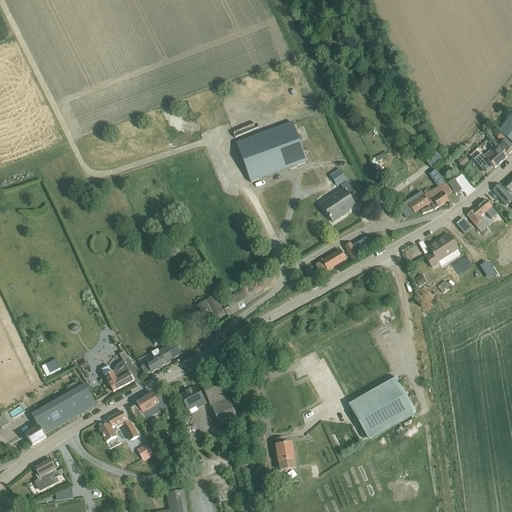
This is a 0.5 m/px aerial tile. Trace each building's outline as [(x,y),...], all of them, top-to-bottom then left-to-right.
[(511,121),(502,135),(511,142),(511,121)] [(292,124),(236,145),(251,184),(307,163),(292,124)] [(500,146),(507,153),(511,148),(511,146),(501,136),(498,139),(502,144),(500,146)] [(484,157),(495,169),(507,158),(497,146),(484,157)] [(378,164),(388,160),(386,153),(375,157),(378,164)] [(465,166),(472,160),(467,154),(460,160),(465,166)] [(473,172),(479,169),(474,162),(469,165),(473,172)] [(425,176),(434,171),(430,164),(421,170),(425,176)] [(437,168),(431,174),(442,185),(448,179),(437,168)] [(330,177),(337,188),(347,181),(340,171),(330,177)] [(511,177),(503,186),(510,194),(511,192),(511,177)] [(448,185),(456,195),(462,191),(454,180),(448,185)] [(321,206),(333,224),(342,217),(342,216),(355,207),(349,198),(355,194),(347,183),(341,187),(344,191),(321,206)] [(409,204),(400,209),(406,219),(414,214),(430,203),(434,210),(448,201),(446,197),(452,193),(445,183),(432,192),(431,192),(424,197),(421,193),(407,202),(409,204)] [(493,191),(506,207),(511,201),(511,199),(499,185),(493,191)] [(491,220),(497,215),(485,201),(467,216),(480,233),(487,227),(480,218),(486,213),(491,220)] [(456,225),(464,235),(471,230),(463,219),(456,225)] [(438,263),(458,251),(448,235),(428,248),(431,254),(425,258),(432,269),(439,265),(438,263)] [(361,252),(373,247),(370,238),(357,244),(361,252)] [(345,248),(353,262),(358,259),(351,245),(345,248)] [(177,247),(168,252),(171,258),(180,253),(177,247)] [(323,262),(316,267),(320,274),(332,267),(332,268),(345,260),(340,252),(323,262)] [(491,280),(498,277),(491,261),(483,265),(491,280)] [(196,307),(204,322),(222,311),(214,297),(196,307)] [(327,353),(346,396),(394,376),(375,332),(327,353)] [(151,354),(155,360),(141,367),(145,375),(151,372),(152,373),(171,362),(170,361),(180,355),(175,345),(159,354),(158,351),(151,354)] [(108,367),(101,371),(105,378),(113,393),(134,382),(133,381),(139,378),(135,371),(130,362),(125,352),(119,356),(123,362),(118,365),(117,367),(116,368),(114,370),(113,372),(112,374),(108,367)] [(220,379),(202,386),(208,403),(209,402),(220,428),(237,420),(220,379)] [(350,406),(356,416),(370,441),(413,416),(394,382),(350,406)] [(85,386),(80,389),(77,383),(67,388),(71,394),(31,417),(38,428),(25,436),(33,447),(46,439),(44,436),(97,406),(85,386)] [(206,404),(197,388),(190,392),(190,391),(186,393),(187,394),(180,398),(187,411),(197,406),(198,409),(206,404)] [(138,406),(130,411),(138,425),(157,414),(157,413),(154,408),(159,405),(163,412),(173,406),(166,391),(154,397),(153,395),(136,404),(138,406)] [(26,402),(0,415),(0,424),(9,441),(26,432),(27,434),(33,431),(29,423),(30,422),(26,414),(31,411),(26,402)] [(122,413),(116,416),(107,421),(109,425),(99,430),(107,444),(117,439),(112,430),(116,428),(117,429),(122,426),(130,442),(138,438),(130,424),(129,425),(122,413)] [(276,447),(279,464),(280,472),(283,472),(286,474),(288,471),(295,470),(291,444),(285,445),(284,439),(276,440),(277,447),(276,447)] [(139,448),(146,460),(157,454),(151,442),(139,448)] [(49,460),(34,468),(40,478),(37,479),(37,478),(36,478),(37,481),(36,481),(39,487),(51,481),(53,484),(60,480),(60,481),(61,481),(49,460)] [(72,488),(55,496),(57,503),(73,500),(72,488)] [(186,511),(184,493),(169,495),(171,511),(167,511),(186,511)]
